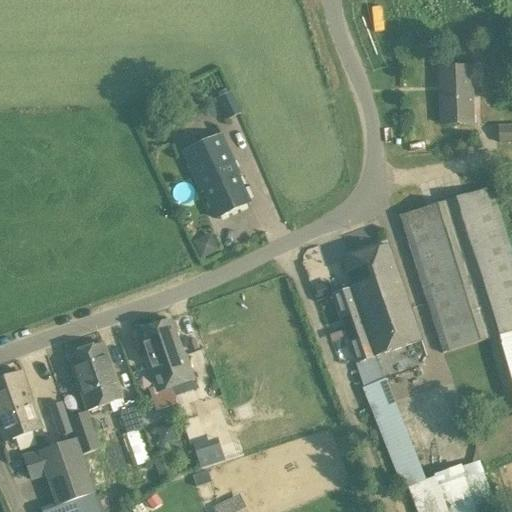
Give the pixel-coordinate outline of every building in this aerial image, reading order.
[(440,125),(472,123),(470,68),(437,69),(440,125)] [(227,120),(240,114),(229,93),(217,98),(227,120)] [(511,125),(498,126),(498,144),(511,143),(511,125)] [(215,219),(249,203),(237,177),(239,176),(220,135),(182,153),(201,194),(202,193),(215,219)] [(442,354),(489,339),(494,356),(492,356),(511,417),(511,416),(511,179),(500,184),(511,220),(511,255),(490,188),(398,217),(442,354)] [(194,239),(201,256),(218,249),(211,232),(194,239)] [(375,358),(421,342),(387,245),(340,261),(350,289),(332,295),(355,364),(375,358)] [(318,298),(331,293),(327,281),(314,286),(318,298)] [(153,327),(165,362),(161,364),(169,385),(192,377),(184,352),(182,353),(171,321),(153,327)] [(165,362),(153,327),(137,332),(148,365),(146,365),(154,388),(148,390),(156,411),(176,404),(169,385),(161,364),(165,362)] [(96,377),(112,371),(103,344),(67,357),(79,393),(99,386),(96,377)] [(355,364),(364,389),(383,382),(375,358),(355,364)] [(112,371),(96,377),(99,386),(79,393),(86,412),(122,399),(112,371)] [(0,415),(13,410),(13,412),(17,411),(18,412),(33,407),(21,373),(0,380),(0,415)] [(123,408),(118,410),(126,434),(122,435),(133,467),(152,461),(141,429),(142,428),(132,399),(122,403),(123,408)] [(52,406),(62,437),(72,433),(61,403),(52,406)] [(32,433),(36,445),(43,442),(44,438),(33,407),(18,412),(17,411),(13,412),(13,410),(0,415),(0,431),(4,442),(32,433)] [(81,456),(100,450),(87,413),(69,419),(76,440),(74,440),(80,458),(82,458),(81,456)] [(45,477),(56,507),(40,511),(99,511),(82,458),(80,458),(74,440),(38,451),(22,457),(30,481),(45,477)] [(219,447),(207,451),(205,443),(192,447),(199,469),(223,461),(219,447)] [(168,452),(152,458),(161,484),(177,478),(173,466),(168,452)] [(408,489),(416,511),(494,511),(498,511),(479,461),(461,468),(460,466),(434,476),(435,478),(408,489)] [(195,488),(210,483),(206,471),(191,476),(195,488)] [(151,510),(161,503),(155,494),(145,501),(151,510)] [(246,511),(239,495),(212,508),(214,511),(246,511)]
